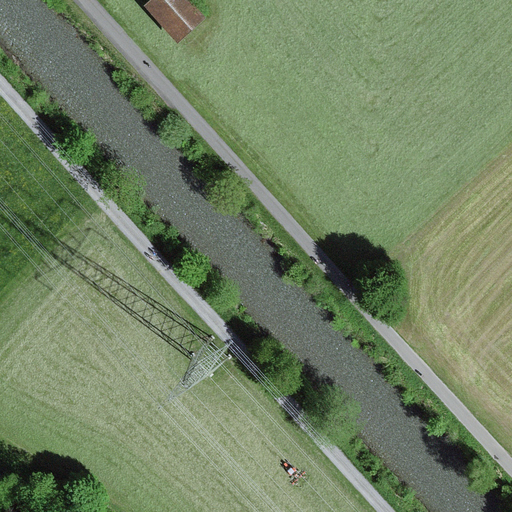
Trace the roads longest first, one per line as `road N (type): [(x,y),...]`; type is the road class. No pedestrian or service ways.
road 1 (track): [(511,474),(81,0)]
road 2 (track): [(0,90),(389,511)]
